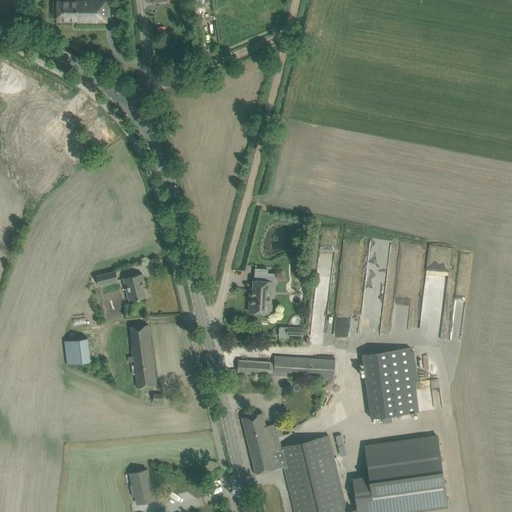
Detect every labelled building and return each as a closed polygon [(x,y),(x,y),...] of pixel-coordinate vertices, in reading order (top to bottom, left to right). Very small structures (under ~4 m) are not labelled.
[(77,21),(77,22),(106,22),(106,0),(91,0),(91,1),(57,1),(57,21),(77,21)] [(52,115),(39,130),(56,145),(51,151),(58,158),(63,152),(75,162),(88,147),(52,115)] [(98,284),(118,280),(116,271),(96,276),(98,284)] [(129,301),(136,299),(146,297),(142,282),(144,282),(142,274),(123,278),(129,301)] [(272,282),(264,281),(254,280),(253,289),(250,288),(249,312),(267,313),(268,305),(270,305),(272,282)] [(137,388),(146,387),(156,385),(148,325),(130,327),(123,328),(125,344),(132,344),(137,388)] [(287,327),(287,335),(301,335),(301,327),(287,327)] [(64,341),(66,365),(89,362),(86,337),(64,341)] [(419,412),(411,357),(418,356),(417,347),(410,348),(362,354),(371,418),(419,412)] [(276,375),(320,379),(334,380),(335,360),(275,356),(274,365),(271,365),(271,362),(248,361),(238,360),(237,373),(247,373),(276,375)] [(279,431),(274,432),(272,425),(265,426),(262,413),(242,418),(255,474),(284,467),(295,511),(346,511),(333,458),(334,458),(329,435),(301,442),(281,447),(278,436),(280,436),(279,431)] [(356,511),(417,511),(448,508),(437,434),(364,444),(369,476),(352,478),(356,511)] [(337,436),(342,455),(347,454),(342,435),(337,436)] [(131,473),(138,504),(155,500),(147,470),(131,473)]
